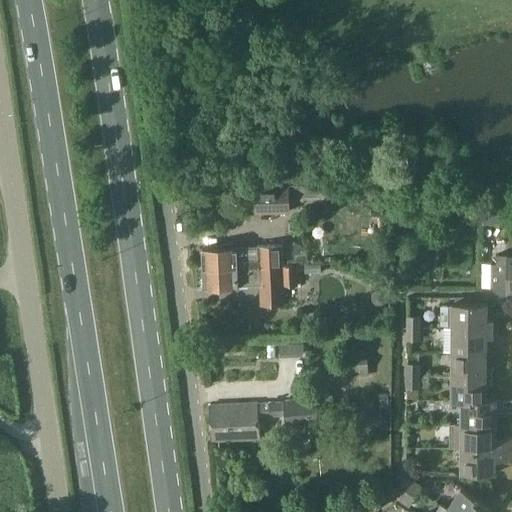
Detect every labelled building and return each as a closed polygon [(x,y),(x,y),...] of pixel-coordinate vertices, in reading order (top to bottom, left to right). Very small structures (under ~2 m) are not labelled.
[(288,185),(256,186),(256,212),(289,211),(288,185)] [(203,249),(204,268),(283,265),(282,245),(258,246),(258,248),(237,248),(237,247),(203,249)] [(511,254),(496,254),(496,263),(496,273),(491,273),(491,287),(496,293),(501,293),(501,289),(511,288),(511,254)] [(321,272),(321,264),(305,264),(305,272),(321,272)] [(302,265),(283,265),(204,268),(205,287),(239,286),(239,285),(260,284),(260,304),(284,304),(284,285),(297,285),(297,272),(302,272),(302,265)] [(372,300),(377,305),(383,304),(388,300),(388,293),(383,289),(377,289),(372,294),(372,300)] [(453,301),(452,327),(493,327),(493,318),(488,318),(488,302),(453,301)] [(408,315),(408,327),(420,327),(420,315),(408,315)] [(408,338),(420,338),(420,327),(408,327),(408,338)] [(492,336),(493,327),(452,327),(452,329),(444,328),(444,350),(452,350),(487,351),(487,336),(492,336)] [(288,343),(289,356),(304,355),(303,342),(288,343)] [(487,365),(487,351),(452,350),(452,375),(492,375),(492,366),(487,365)] [(407,362),(407,374),(419,374),(419,362),(407,362)] [(419,374),(407,374),(408,386),(419,386),(419,374)] [(452,375),(452,400),(462,400),(462,399),(487,399),(487,398),(487,384),(492,384),(492,375),(452,375)] [(379,403),(389,403),(388,393),(379,393),(379,403)] [(258,403),(211,405),(212,441),(261,438),(259,417),(270,416),(270,415),(286,414),(286,426),(318,423),(318,426),(335,424),(335,420),(336,420),(333,394),(317,396),(317,395),(284,399),(284,403),(258,404),(258,403)] [(511,398),(487,398),(487,399),(462,399),(462,400),(462,423),(497,423),(497,408),(504,408),(507,411),(511,411),(511,398)] [(450,447),(462,448),(462,447),(511,446),(511,434),(506,435),(504,437),(497,437),(497,423),(462,423),(450,423),(450,447)] [(511,446),(462,447),(462,448),(462,472),(497,472),(497,456),(502,456),(505,459),(511,459),(511,446)] [(413,478),(407,488),(417,494),(423,485),(413,478)] [(447,508),(453,511),(486,511),(490,506),(461,487),(447,508)] [(410,505),(417,494),(407,488),(400,498),(410,505)]
